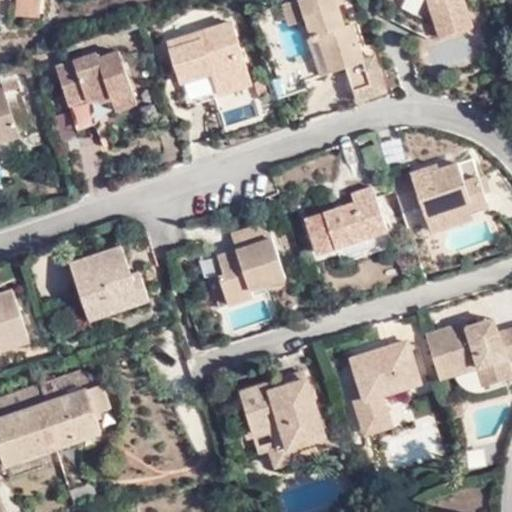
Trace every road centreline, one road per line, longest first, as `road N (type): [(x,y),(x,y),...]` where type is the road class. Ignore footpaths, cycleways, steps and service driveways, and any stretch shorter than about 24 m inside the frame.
road 1 (residential): [(511,144),(489,123),(414,106),(0,240)]
road 2 (residential): [(511,269),(200,368)]
